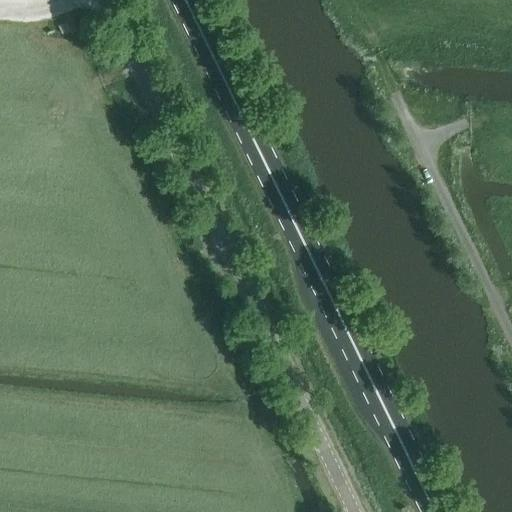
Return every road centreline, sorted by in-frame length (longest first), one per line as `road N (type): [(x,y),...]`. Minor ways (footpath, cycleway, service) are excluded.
road 1 (unclassified): [(359,511),(108,0)]
road 2 (primary): [(429,511),(179,0)]
road 3 (track): [(0,440),(268,469),(322,437)]
road 4 (track): [(0,255),(165,278),(225,246)]
road 5 (unclassified): [(511,337),(419,147)]
road 6 (track): [(0,49),(43,54),(79,84),(140,66)]
